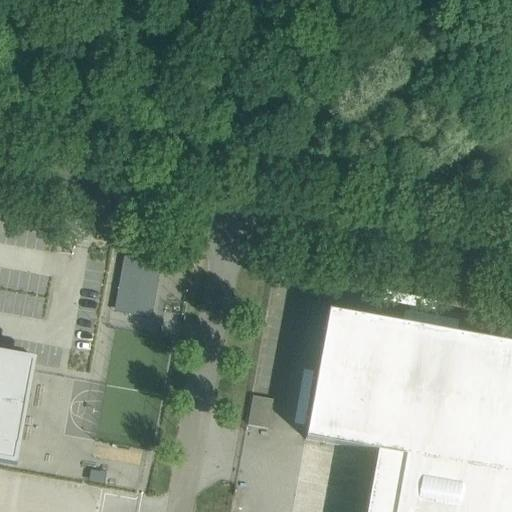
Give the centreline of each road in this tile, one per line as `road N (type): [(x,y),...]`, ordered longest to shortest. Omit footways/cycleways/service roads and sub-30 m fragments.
road 1 (unclassified): [(180,511),(236,209)]
road 2 (tertiary): [(511,259),(236,209)]
road 3 (tertiary): [(236,209),(0,166)]
